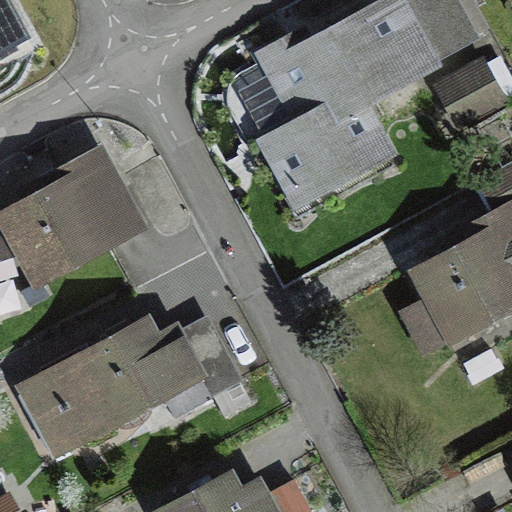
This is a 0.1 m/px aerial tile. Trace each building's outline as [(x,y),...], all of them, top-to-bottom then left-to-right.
[(0,0),(0,62),(30,47),(4,0),(0,0)] [(424,0),(389,0),(270,65),(300,119),(264,139),(293,192),(380,144),(356,101),(451,49),(424,0)] [(138,224),(97,150),(0,203),(0,205),(40,278),(138,224)] [(511,168),(481,184),(502,223),(391,281),(428,352),(511,308),(511,168)] [(148,324),(35,381),(64,439),(166,388),(176,408),(210,391),(179,330),(157,341),(148,324)] [(307,511),(287,472),(239,497),(229,478),(161,511),(307,511)]
